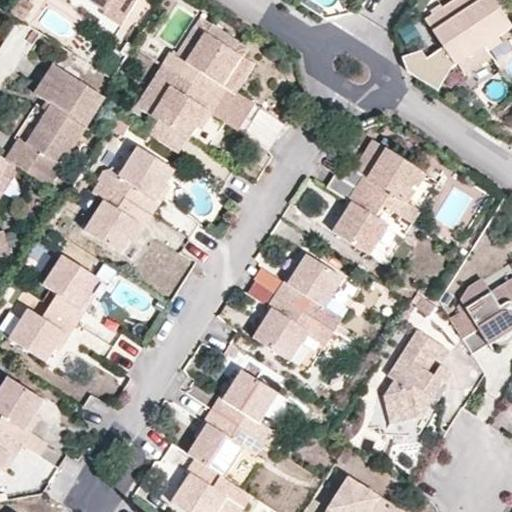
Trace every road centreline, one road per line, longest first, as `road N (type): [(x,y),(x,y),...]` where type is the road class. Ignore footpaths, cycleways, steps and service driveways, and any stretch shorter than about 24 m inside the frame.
road 1 (residential): [(112,463),(351,72)]
road 2 (residential): [(511,172),(351,72)]
road 3 (residential): [(351,72),(238,0)]
